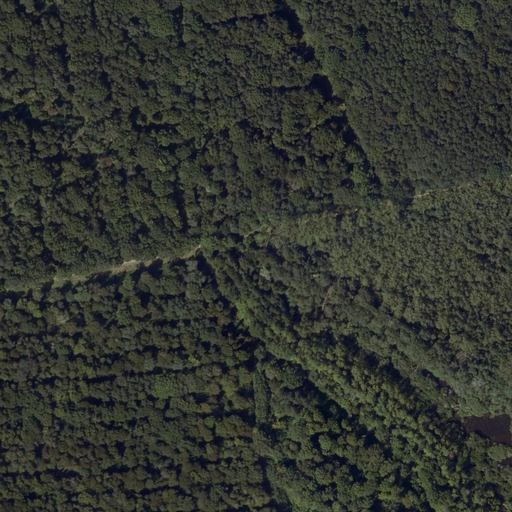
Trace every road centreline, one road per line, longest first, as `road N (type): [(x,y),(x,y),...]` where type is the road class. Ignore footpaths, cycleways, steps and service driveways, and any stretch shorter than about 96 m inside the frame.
road 1 (track): [(397,202),(0,293)]
road 2 (track): [(203,0),(212,160),(232,241)]
